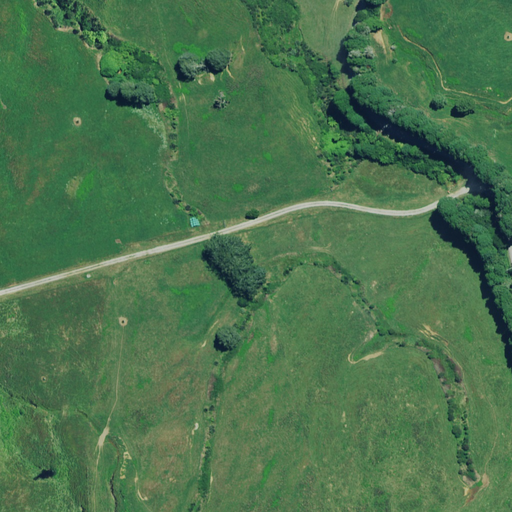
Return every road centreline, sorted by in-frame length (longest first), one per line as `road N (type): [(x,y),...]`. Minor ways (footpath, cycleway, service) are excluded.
road 1 (track): [(0,281),(312,192),(420,192),(478,160)]
road 2 (unclassified): [(355,0),(357,85),(399,121),(444,136),(478,160),(511,213)]
